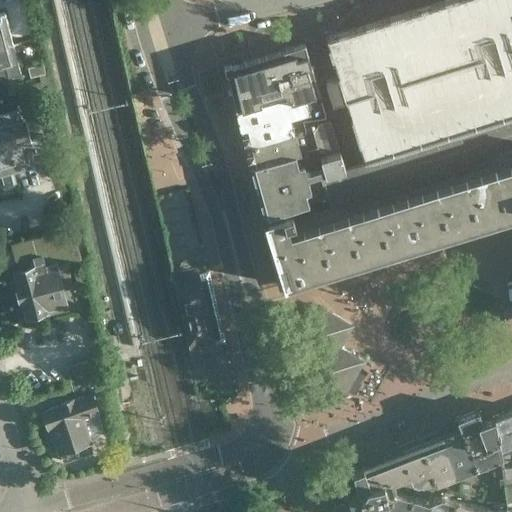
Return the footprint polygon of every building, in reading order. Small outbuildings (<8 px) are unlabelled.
[(365,160),(481,125),(511,115),(511,0),(449,0),(327,38),(338,74),(325,78),(332,101),(346,97),(365,160)] [(0,47),(12,44),(3,11),(0,11),(0,47)] [(289,100),(318,91),(312,70),(305,42),(257,57),(227,66),(236,109),(277,96),(288,93),(289,100)] [(12,44),(0,47),(0,77),(20,72),(12,44)] [(37,97),(33,83),(16,88),(20,102),(37,97)] [(20,102),(16,88),(5,90),(10,105),(20,102)] [(277,96),(236,109),(245,147),(258,144),(261,140),(304,128),(301,119),(325,115),(318,91),(289,100),(288,93),(277,96)] [(46,147),(49,143),(47,137),(43,135),(43,133),(32,136),(33,139),(29,139),(24,120),(22,120),(18,108),(0,113),(0,182),(1,186),(5,188),(14,186),(16,182),(13,168),(43,158),(41,150),(47,149),(46,147)] [(511,115),(481,125),(491,160),(315,213),(313,206),(305,208),(308,216),(294,220),(292,212),(268,220),(270,226),(266,227),(285,287),(511,216),(511,115)] [(318,146),(249,165),(263,217),(326,196),(320,176),(325,174),(345,168),(331,120),(319,123),(314,131),(314,132),(318,146)] [(314,132),(314,131),(313,132),(312,126),(304,128),(261,140),(258,144),(245,147),(249,165),(318,146),(314,132)] [(68,261),(80,258),(72,227),(14,243),(21,270),(14,272),(18,289),(17,289),(19,299),(14,300),(19,316),(25,314),(25,316),(48,310),(48,308),(64,303),(60,290),(70,287),(68,261)] [(199,274),(198,270),(174,275),(192,352),(216,347),(215,344),(227,341),(211,271),(199,274)] [(336,355),(340,347),(339,346),(346,333),(341,317),(319,306),(303,338),(326,351),(336,355)] [(336,355),(326,351),(314,374),(346,390),(357,370),(352,353),(340,347),(336,355)] [(100,374),(102,373),(98,357),(67,365),(72,382),(100,374)] [(104,390),(100,376),(100,374),(72,382),(76,398),(42,410),(48,426),(50,425),(59,450),(61,449),(64,458),(91,449),(88,440),(89,439),(88,435),(102,430),(95,409),(109,404),(104,390)] [(493,416),(482,420),(478,408),(457,417),(461,428),(476,465),(477,469),(486,465),(485,462),(500,456),(501,456),(500,449),(493,416)] [(502,465),(511,463),(511,408),(493,416),(500,449),(501,456),(500,456),(502,465)] [(461,428),(441,436),(456,472),(461,470),(463,474),(472,471),(470,467),(476,465),(461,428)] [(456,472),(441,436),(421,444),(436,480),(442,478),(443,482),(452,478),(450,475),(456,472)] [(436,480),(421,444),(402,451),(412,479),(417,480),(420,479),(421,481),(425,479),(427,484),(436,480)] [(412,479),(402,451),(362,467),(364,470),(394,480),(401,477),(403,481),(409,479),(412,479)] [(511,511),(511,463),(502,465),(506,503),(507,507),(507,511),(511,511)] [(396,491),(395,485),(394,480),(364,470),(362,467),(350,471),(348,473),(347,474),(346,475),(346,476),(346,478),(346,479),(346,480),(346,481),(346,482),(347,483),(347,485),(348,485),(349,486),(351,487),(353,488),(354,488),(358,502),(356,503),(355,504),(355,505),(354,507),(354,509),(354,510),(355,511),(354,511),(377,511),(378,509),(396,491)] [(403,493),(396,491),(378,509),(377,511),(401,511),(402,508),(407,509),(412,489),(405,487),(403,493)] [(421,492),(412,489),(407,509),(402,508),(401,511),(425,511),(430,497),(429,498),(428,500),(419,498),(421,492)] [(430,497),(425,511),(450,511),(456,493),(447,490),(446,496),(441,494),(430,497)] [(456,493),(450,511),(475,511),(477,505),(464,501),(465,495),(456,493)] [(493,511),(493,507),(492,503),(486,502),(484,507),(477,505),(475,511),(493,511)] [(507,511),(507,507),(506,503),(493,505),(493,507),(493,511),(507,511)]
